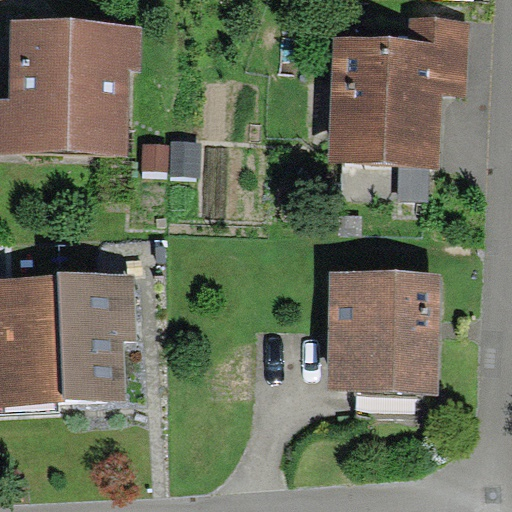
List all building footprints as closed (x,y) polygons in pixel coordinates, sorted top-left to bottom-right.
[(467,94),(468,21),(410,20),(410,40),(333,39),(331,163),(440,165),(441,93),(467,94)] [(130,71),(140,71),(141,26),(11,23),(10,100),(0,99),(0,152),(128,155),(130,71)] [(171,172),(171,176),(201,177),(201,143),(171,142),(171,146),(171,172)] [(143,172),(171,172),(171,146),(143,146),(143,172)] [(445,276),(333,273),(329,390),(441,393),(445,276)] [(140,275),(0,279),(0,416),(60,415),(60,403),(129,400),(127,344),(143,344),(140,275)]
